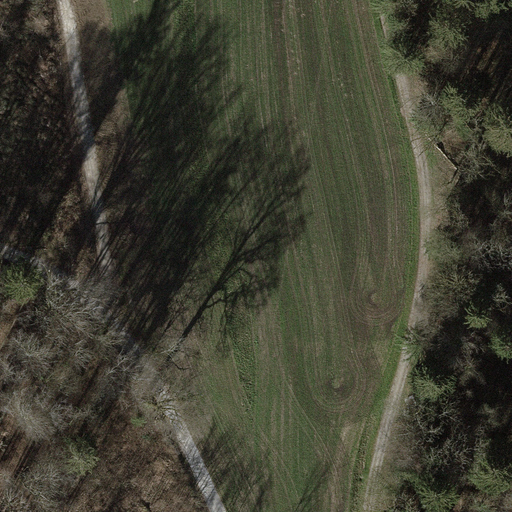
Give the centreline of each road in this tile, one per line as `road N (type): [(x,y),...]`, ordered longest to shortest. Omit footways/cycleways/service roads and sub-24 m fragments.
road 1 (track): [(370,511),(428,242),(421,154),(387,0)]
road 2 (track): [(226,511),(162,384),(116,318),(33,261),(0,249)]
road 3 (track): [(68,0),(116,318)]
